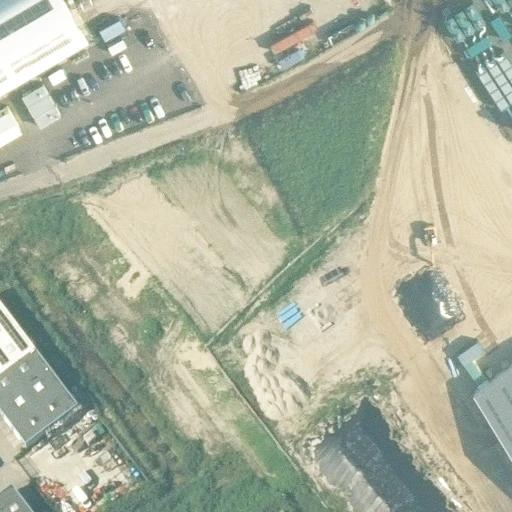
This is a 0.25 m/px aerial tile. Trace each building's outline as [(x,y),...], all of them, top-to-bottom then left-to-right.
[(0,0),(0,94),(86,44),(60,0),(0,0)] [(7,158),(0,159),(0,173),(11,171),(7,158)] [(0,418),(26,453),(78,414),(0,309),(0,418)] [(98,428),(90,434),(95,441),(104,435),(98,428)] [(25,511),(12,494),(0,502),(0,511),(25,511)]
